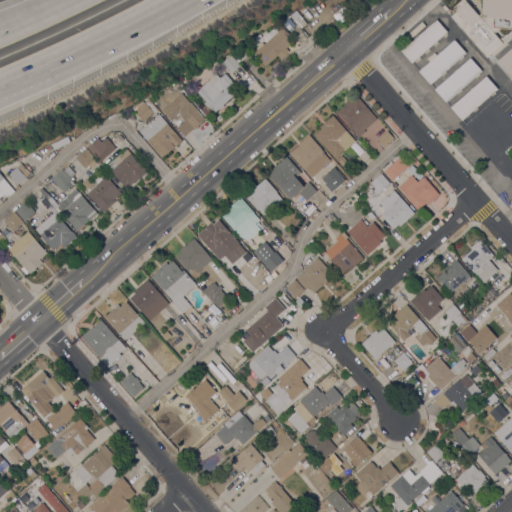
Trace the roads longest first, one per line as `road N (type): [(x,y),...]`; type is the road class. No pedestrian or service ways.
road 1 (residential): [(474,201),(324,333),(399,423)]
road 2 (tertiary): [(111,255),(346,50)]
road 3 (residential): [(204,511),(0,276)]
road 4 (residential): [(511,243),(346,50)]
